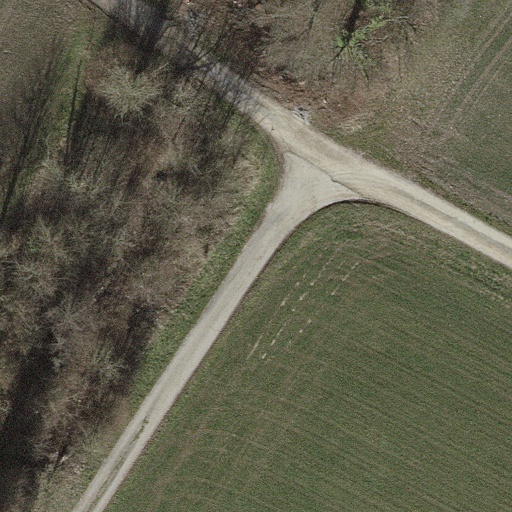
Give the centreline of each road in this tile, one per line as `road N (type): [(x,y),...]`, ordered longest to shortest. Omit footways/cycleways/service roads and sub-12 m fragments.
road 1 (track): [(328,160),(91,511)]
road 2 (track): [(328,160),(110,0)]
road 3 (track): [(511,258),(328,160)]
